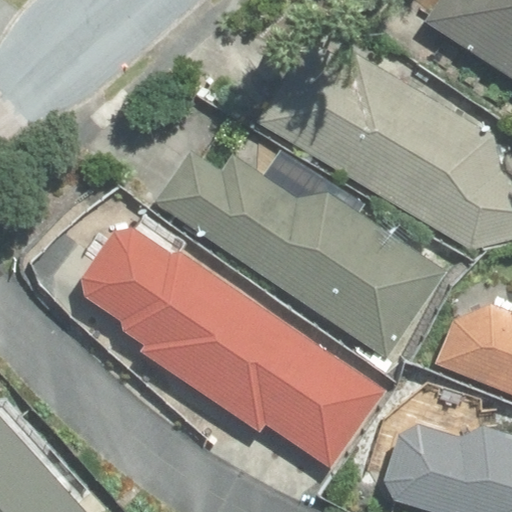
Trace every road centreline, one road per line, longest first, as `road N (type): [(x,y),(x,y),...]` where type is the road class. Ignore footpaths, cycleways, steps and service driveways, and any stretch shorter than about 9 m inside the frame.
road 1 (residential): [(234,511),(159,470),(0,325)]
road 2 (residential): [(0,96),(110,0)]
